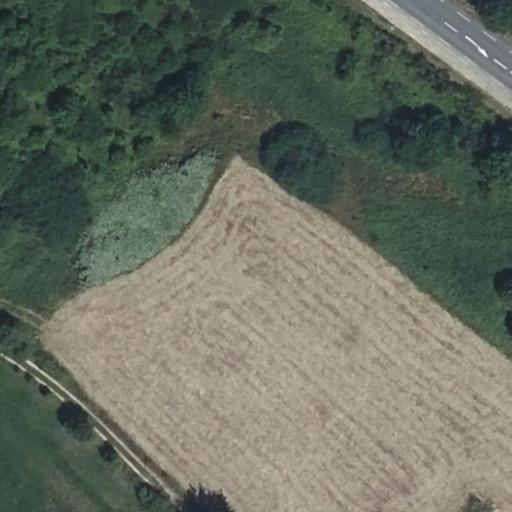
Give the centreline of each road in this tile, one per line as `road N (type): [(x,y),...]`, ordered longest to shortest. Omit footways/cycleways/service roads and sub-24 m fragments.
road 1 (track): [(0,350),(72,403),(183,511)]
road 2 (secondary): [(412,0),(511,74)]
